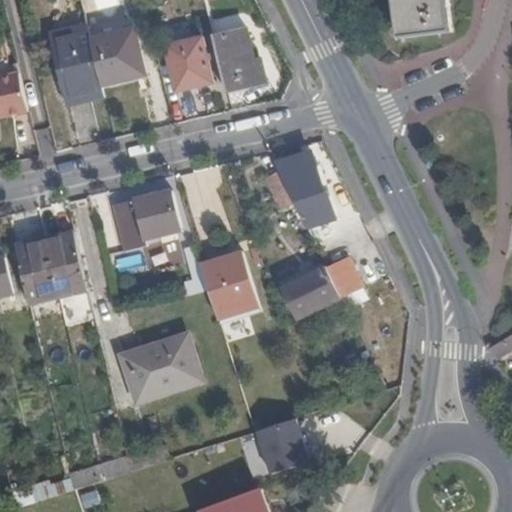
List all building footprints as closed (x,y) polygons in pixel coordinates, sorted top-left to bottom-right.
[(397,0),(403,37),(454,30),(449,0),(397,0)] [(71,105),(108,97),(105,85),(95,39),(91,26),(56,35),(71,105)] [(95,39),(105,85),(149,74),(138,28),(95,39)] [(216,37),(229,91),(267,81),(262,61),(256,62),(248,29),(216,37)] [(170,45),(180,91),(216,83),(205,37),(170,45)] [(6,117),(31,111),(23,74),(0,79),(0,114),(5,113),(6,117)] [(198,114),(198,98),(171,98),(171,114),(198,114)] [(313,153),(279,163),(283,172),(296,199),(298,203),(325,194),(313,153)] [(296,199),(283,172),(268,180),(281,206),(296,199)] [(143,243),(183,232),(174,192),(113,207),(123,250),(144,245),(143,243)] [(91,289),(78,235),(48,241),(59,288),(61,296),(91,289)] [(59,288),(48,241),(19,248),(33,302),(61,296),(59,288)] [(246,251),(204,263),(212,289),(222,317),(263,305),(246,251)] [(0,296),(16,292),(7,257),(0,258),(0,296)] [(330,269),(343,295),(362,285),(350,258),(330,269)] [(303,318),(345,298),(343,295),(330,269),(329,266),(287,287),(303,318)] [(187,336),(127,357),(141,400),(201,379),(187,336)] [(511,336),(493,348),(501,361),(511,353),(511,336)] [(88,352),(74,356),(81,385),(94,381),(88,352)] [(81,385),(74,356),(57,360),(64,389),(81,385)] [(188,455),(256,433),(255,424),(249,407),(241,410),(244,419),(190,437),(193,446),(187,448),(188,455)] [(256,433),(263,431),(260,422),(255,424),(256,433)] [(132,472),(127,448),(98,457),(104,482),(132,472)] [(98,457),(70,466),(76,491),(104,482),(98,457)] [(266,511),(260,490),(204,510),(204,511),(266,511)]
